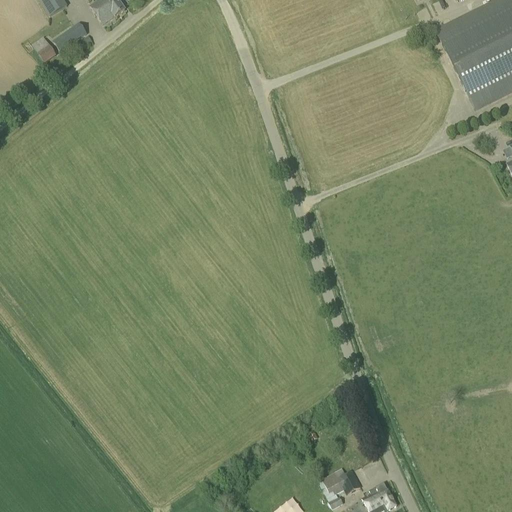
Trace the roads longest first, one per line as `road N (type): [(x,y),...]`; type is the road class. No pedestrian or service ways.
road 1 (tertiary): [(413,511),(254,75),(219,0)]
road 2 (unclassified): [(0,126),(158,0)]
road 3 (unknown): [(260,93),(427,27)]
road 4 (unknown): [(299,208),(428,156)]
